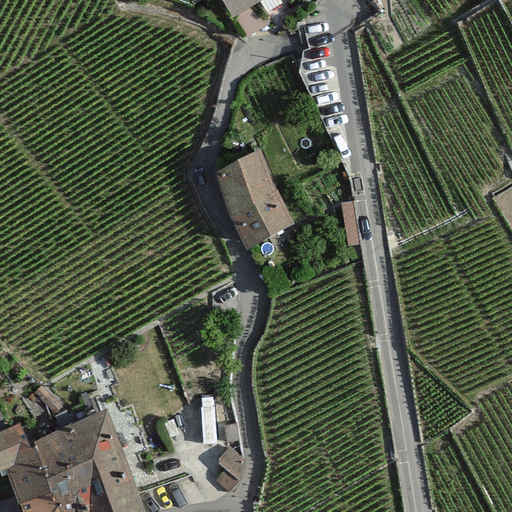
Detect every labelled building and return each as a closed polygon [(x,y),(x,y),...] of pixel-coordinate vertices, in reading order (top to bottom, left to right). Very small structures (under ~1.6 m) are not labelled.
[(224,0),(237,22),(264,7),(275,26),(308,7),(303,0),(224,0)] [(279,196),(267,152),(221,176),(236,220),(279,196)] [(279,196),(236,220),(252,254),(299,226),(283,194),(279,196)] [(347,208),(352,251),(365,250),(360,206),(347,208)] [(65,413),(44,392),(38,398),(59,419),(65,413)] [(58,491),(65,511),(95,511),(79,471),(97,464),(82,426),(76,412),(69,415),(73,429),(36,443),(58,491)] [(147,511),(111,415),(82,426),(97,464),(79,471),(95,511),(147,511)] [(13,478),(23,502),(58,491),(36,443),(28,428),(13,433),(6,417),(0,418),(0,470),(4,480),(13,478)] [(216,417),(205,418),(207,442),(218,441),(216,417)] [(230,473),(220,483),(233,498),(238,492),(244,481),(246,473),(246,464),(236,453),(221,466),(230,473)] [(65,511),(58,491),(23,502),(26,511),(65,511)]
